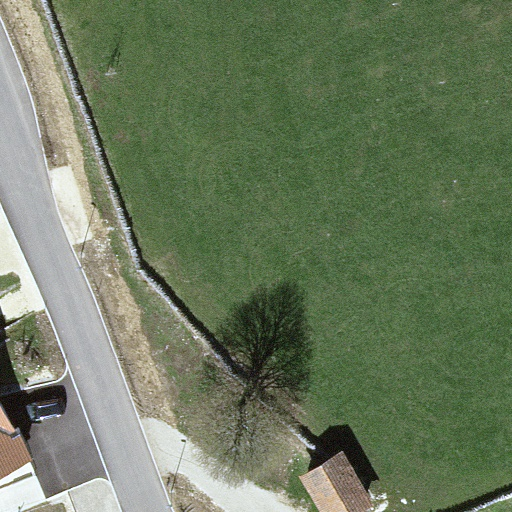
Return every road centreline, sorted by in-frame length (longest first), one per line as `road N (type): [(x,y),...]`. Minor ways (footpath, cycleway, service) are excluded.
road 1 (residential): [(135,511),(9,174)]
road 2 (track): [(235,511),(98,416)]
